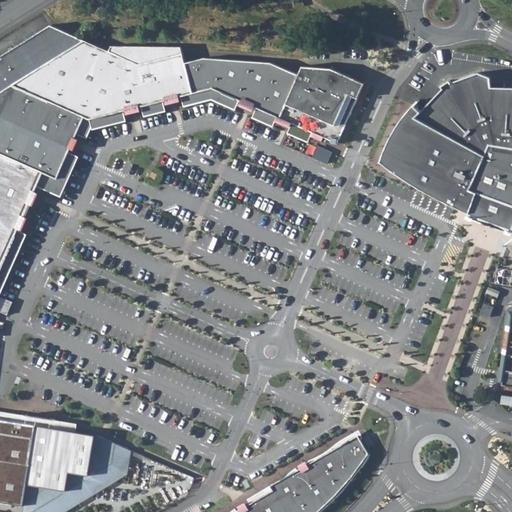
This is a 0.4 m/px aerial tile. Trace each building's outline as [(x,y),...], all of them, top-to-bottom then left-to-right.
[(0,270),(44,172),(58,179),(86,116),(91,119),(193,93),(186,62),(182,46),(112,46),(110,50),(85,40),(51,25),(0,56),(0,501),(24,505),(28,484),(67,490),(70,472),(90,475),(96,434),(79,431),(55,428),(56,420),(26,415),(25,422),(0,418),(0,270)] [(186,62),(193,93),(214,88),(279,117),(299,74),(272,62),(205,57),(186,62)] [(299,74),(279,117),(313,132),(312,136),(323,141),(324,137),(332,140),(332,142),(338,143),(338,139),(340,139),(365,83),(332,68),(303,66),(299,74)] [(511,87),(491,86),(491,76),(478,72),(450,81),(449,79),(441,85),(443,87),(421,111),(414,105),(406,114),(398,125),(392,134),(387,144),(384,152),(381,161),(405,178),(470,208),(469,213),(493,221),(511,228),(511,87)] [(157,170),(152,168),(148,175),(154,177),(157,170)] [(511,269),(498,268),(497,283),(511,284),(511,269)] [(501,285),(489,281),(486,287),(499,292),(501,285)] [(495,301),(485,298),(481,308),(491,312),(495,301)] [(511,324),(503,384),(511,385),(511,324)] [(511,393),(504,393),(503,404),(511,404),(511,393)] [(0,418),(25,422),(26,415),(0,410),(0,418)] [(80,424),(56,420),(55,428),(79,431),(80,424)] [(28,484),(24,505),(23,511),(61,511),(128,471),(131,449),(96,434),(90,475),(70,472),(67,490),(28,484)] [(359,435),(271,485),(274,490),(235,511),(317,511),(335,496),(352,476),(369,453),(359,435)] [(375,446),(370,438),(365,441),(370,449),(375,446)]
